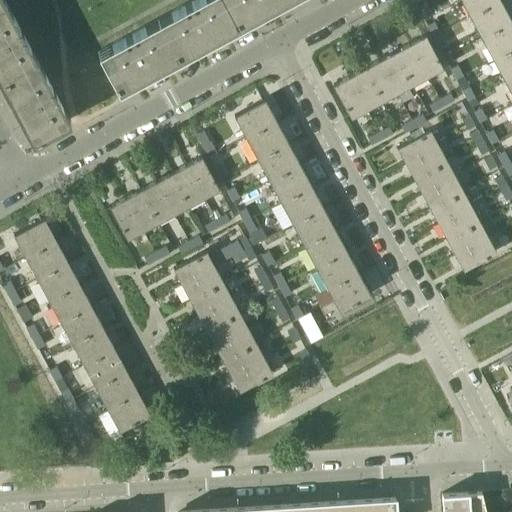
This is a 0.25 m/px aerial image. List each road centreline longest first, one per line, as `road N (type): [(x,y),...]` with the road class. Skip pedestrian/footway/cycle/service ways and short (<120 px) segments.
road 1 (residential): [(278,44),(506,464)]
road 2 (residential): [(20,179),(278,44)]
road 3 (residential): [(154,487),(412,470)]
road 4 (residential): [(0,496),(154,487)]
